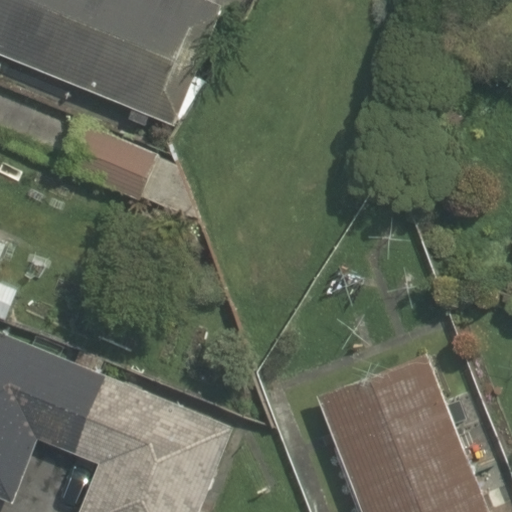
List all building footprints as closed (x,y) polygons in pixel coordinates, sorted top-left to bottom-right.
[(0,0),(0,50),(177,122),(224,6),(209,0),(0,0)] [(66,166),(196,218),(179,158),(85,120),(66,166)] [(0,264),(10,239),(0,235),(0,313),(11,318),(22,287),(0,278),(0,264)] [(206,511),(241,426),(0,329),(0,494),(16,501),(41,438),(101,462),(81,511),(206,511)] [(491,511),(429,353),(323,394),(369,510),(364,511),(491,511)]
